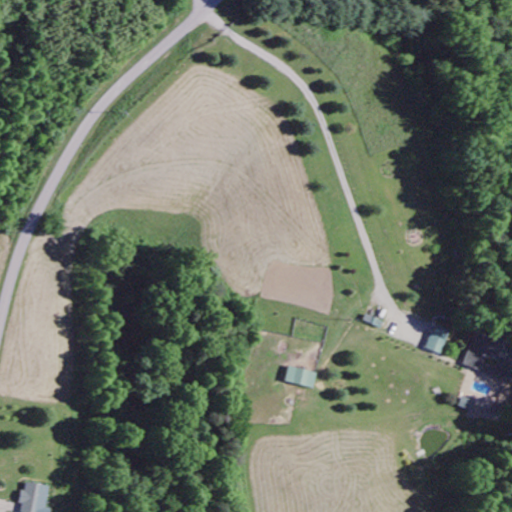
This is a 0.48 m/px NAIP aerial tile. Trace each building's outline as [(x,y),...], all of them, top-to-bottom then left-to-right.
[(450,333),(435,327),(426,352),(441,357),(450,333)] [(463,368),(507,385),(511,372),(511,347),(476,334),(463,368)] [(315,374),(285,370),(283,386),(312,390),(315,374)] [(457,409),(471,413),(474,404),(460,400),(457,409)] [(44,511),(47,489),(23,486),(18,511),(48,511),(49,511),(44,511)]
